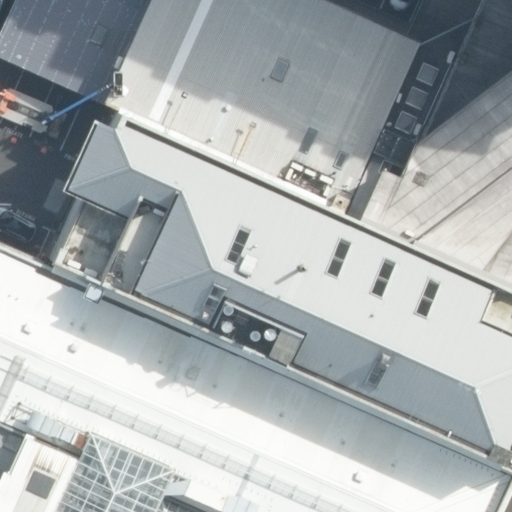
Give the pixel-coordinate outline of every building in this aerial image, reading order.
[(14,0),(0,32),(0,59),(96,103),(146,0),(14,0)] [(94,107),(101,109),(336,215),(411,46),(310,0),(146,0),(96,103),(94,107)] [(411,46),(336,215),(511,294),(511,0),(475,0),(466,21),(411,46)] [(61,207),(33,269),(496,477),(511,439),(511,294),(336,215),(101,109),(90,132),(72,124),(39,197),(61,207)] [(33,269),(0,253),(0,511),(480,511),(496,477),(33,269)]
